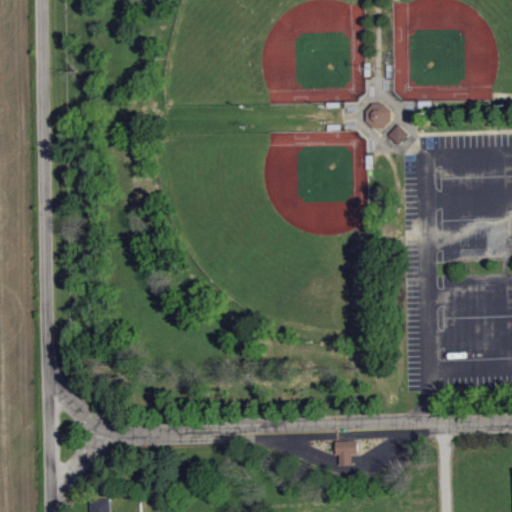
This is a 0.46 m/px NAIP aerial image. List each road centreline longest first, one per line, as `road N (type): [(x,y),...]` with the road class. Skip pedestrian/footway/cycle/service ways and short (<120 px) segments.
road 1 (tertiary): [(51,511),(44,0)]
road 2 (residential): [(51,493),(114,432),(511,421)]
